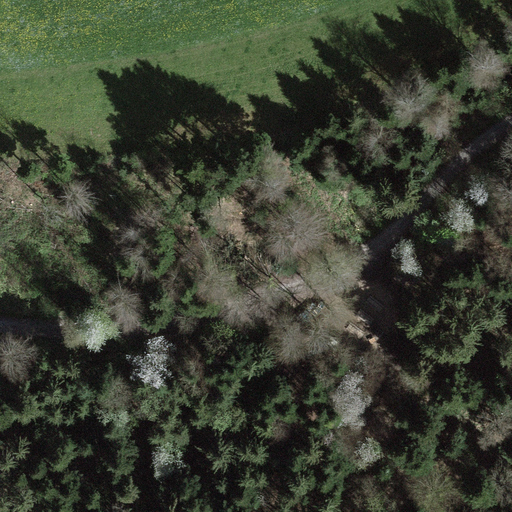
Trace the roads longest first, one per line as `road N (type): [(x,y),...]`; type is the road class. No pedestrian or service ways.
road 1 (track): [(0,325),(146,331),(250,313),(369,253),(495,129),(511,123)]
road 2 (track): [(84,511),(311,336),(369,253)]
